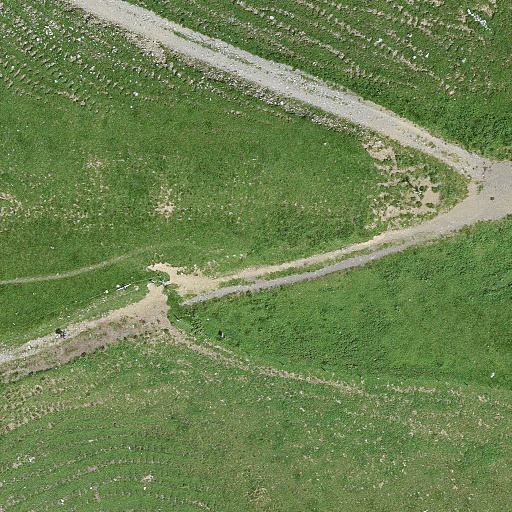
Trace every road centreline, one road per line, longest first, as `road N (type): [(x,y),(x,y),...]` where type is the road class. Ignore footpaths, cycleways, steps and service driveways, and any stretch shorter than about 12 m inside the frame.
road 1 (track): [(511,183),(0,357)]
road 2 (track): [(511,165),(109,0)]
